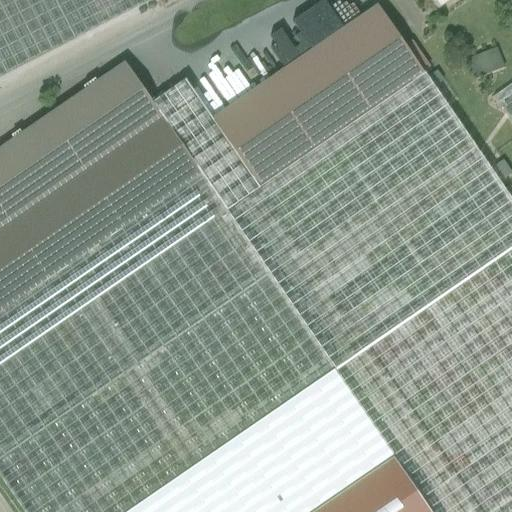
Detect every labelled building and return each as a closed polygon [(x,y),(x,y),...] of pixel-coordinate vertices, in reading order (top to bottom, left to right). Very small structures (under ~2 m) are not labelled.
[(0,0),(0,77),(75,40),(54,0),(0,0)] [(54,0),(75,40),(152,0),(54,0)] [(432,0),(439,10),(453,0),(432,0)] [(422,73),(376,7),(210,121),(256,187),(422,73)] [(494,48),(474,53),(480,73),(500,68),(494,48)] [(0,230),(161,120),(123,65),(0,149),(0,230)] [(200,178),(0,314),(0,480),(21,511),(128,511),(333,372),(511,249),(511,205),(424,77),(223,212),(200,178)] [(511,83),(492,97),(511,125),(511,83)] [(222,109),(206,86),(196,93),(212,115),(222,109)] [(161,120),(0,230),(0,314),(200,178),(161,120)] [(511,511),(511,250),(333,372),(392,458),(428,511),(511,511)] [(333,372),(128,511),(312,511),(392,458),(333,372)] [(428,511),(392,458),(312,511),(428,511)]
